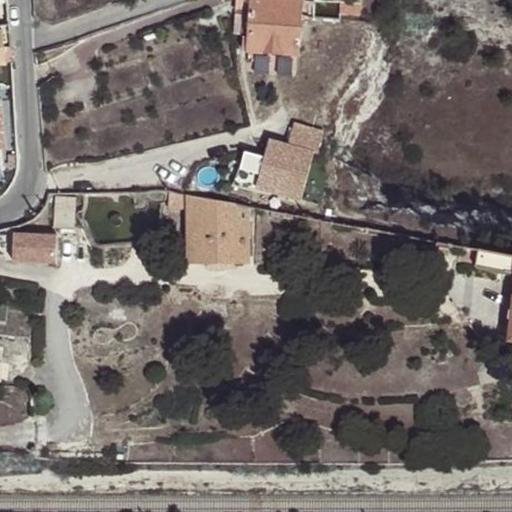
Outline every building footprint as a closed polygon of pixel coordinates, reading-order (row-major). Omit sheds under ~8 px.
[(298,55),(301,17),(302,2),(282,0),(253,0),(252,15),(250,50),(298,55)] [(244,49),(250,50),(252,15),(237,14),(236,33),(244,33),(244,49)] [(5,104),(0,103),(0,150),(8,150),(5,104)] [(296,124),(290,146),(316,153),(319,153),(324,132),(296,124)] [(316,153),(290,146),(271,141),(266,158),(247,152),(239,183),(304,200),(316,153)] [(191,196),(169,191),(169,208),(191,209),(191,196)] [(249,207),(191,196),(191,209),(191,259),(249,260),(250,214),(249,207)] [(257,208),(249,207),(250,214),(257,215),(258,208),(257,208)] [(277,212),(267,210),(265,222),(275,224),(277,212)] [(9,235),(9,265),(51,264),(51,236),(9,235)] [(511,255),(500,253),(479,250),(477,266),(499,270),(511,273),(511,255)]
